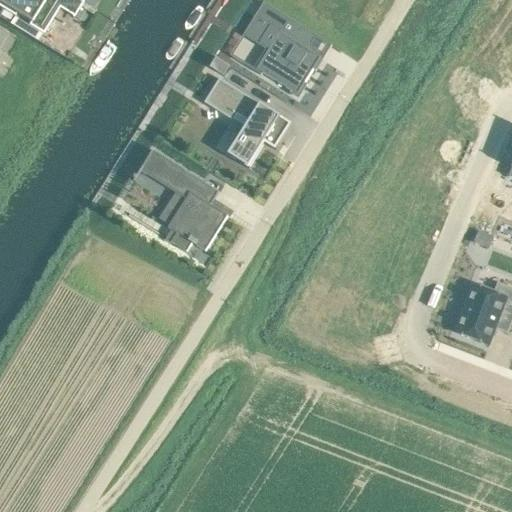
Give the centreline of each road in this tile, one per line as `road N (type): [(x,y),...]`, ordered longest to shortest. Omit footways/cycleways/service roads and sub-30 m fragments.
road 1 (unclassified): [(82,511),(404,0)]
road 2 (residential): [(511,96),(406,342),(511,383)]
road 3 (track): [(90,511),(112,497),(226,354),(257,365)]
road 4 (track): [(226,354),(279,249),(295,173)]
